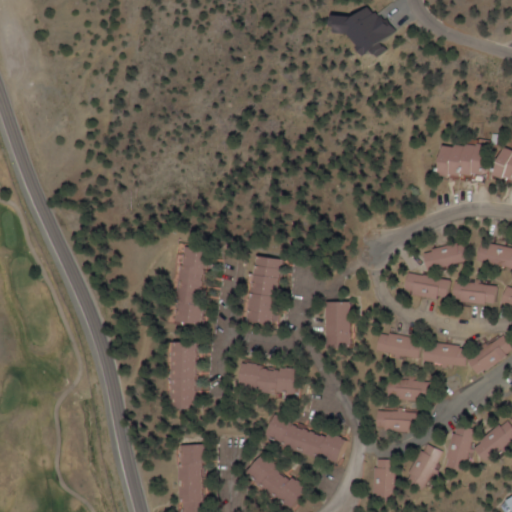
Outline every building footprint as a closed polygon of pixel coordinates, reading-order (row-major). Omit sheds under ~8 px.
[(455,144),(455,175),(502,175),(502,144),(455,144)] [(489,262),(511,265),(511,245),(492,243),(489,262)] [(439,269),(482,266),(480,244),(437,247),(439,269)] [(184,323),(209,324),(212,248),(187,247),(184,323)] [(282,324),(288,257),(263,255),(257,322),(282,324)] [(508,284),(419,273),(417,294),(462,299),(505,305),(508,284)] [(340,346),(363,346),(363,301),(340,301),(340,346)] [(472,368),(476,348),(395,333),(391,353),(472,368)] [(511,355),(511,338),(509,335),(474,360),(486,375),(511,355)] [(185,342),(188,409),(209,408),(206,341),(185,342)] [(253,391),(308,392),(309,367),(254,365),(253,391)] [(400,400),(436,401),(437,381),(400,380),(400,400)] [(382,432),(424,432),(424,411),(382,411),(382,432)] [(356,439),(280,417),(274,439),(349,462),(356,439)] [(511,422),(492,443),(506,458),(511,451),(511,422)] [(481,428),(462,426),(458,468),(476,470),(481,428)] [(213,511),(214,444),(189,445),(189,511),(213,511)] [(419,481),(439,485),(447,449),(427,445),(419,481)] [(304,510),(319,490),(272,456),(257,476),(304,510)] [(402,459),(382,459),(382,501),(402,501),(402,459)]
